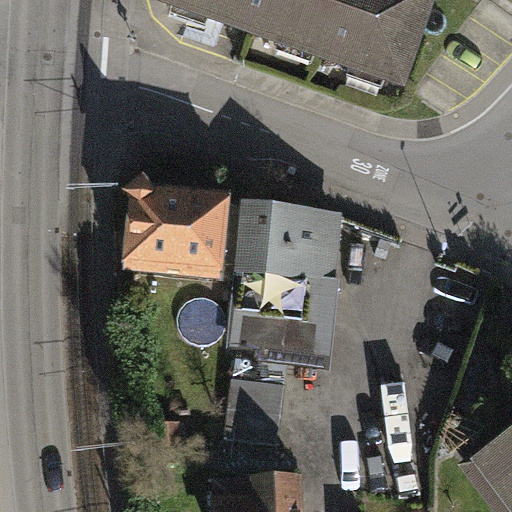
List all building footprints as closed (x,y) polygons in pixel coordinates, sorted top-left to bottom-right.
[(214,0),(415,67),(437,0),(214,0)] [(232,277),(241,189),(159,181),(151,171),(130,187),(138,195),(130,268),(232,277)] [(339,279),(347,210),(252,199),(244,270),(239,270),(229,357),(336,369),(347,280),(339,279)] [(511,511),(511,437),(475,464),(509,511),(511,511)] [(249,494),(212,495),(212,511),(305,511),(305,470),(249,471),(249,494)]
